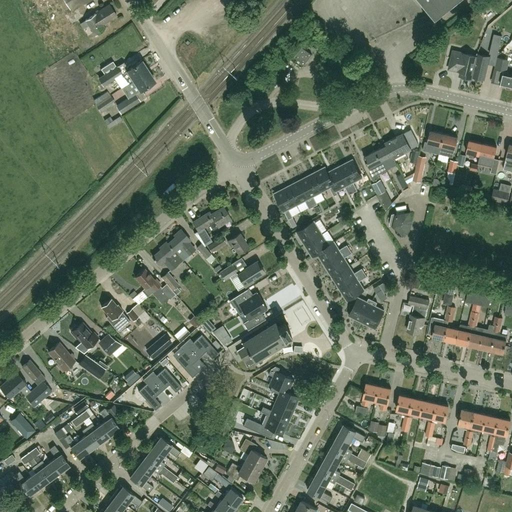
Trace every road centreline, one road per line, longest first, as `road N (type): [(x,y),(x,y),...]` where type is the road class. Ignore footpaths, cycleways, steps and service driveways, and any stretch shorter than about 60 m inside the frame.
road 1 (residential): [(0,358),(185,201),(235,172)]
road 2 (tertiary): [(511,113),(393,89),(238,159)]
road 3 (residential): [(50,511),(229,356)]
road 4 (residential): [(356,350),(235,172)]
road 5 (residential): [(385,356),(409,268),(511,288)]
road 6 (tertiary): [(238,159),(224,150),(132,0)]
road 7 (residential): [(356,350),(268,511)]
road 8 (unknown): [(284,0),(196,100)]
road 9 (residential): [(511,385),(385,356)]
